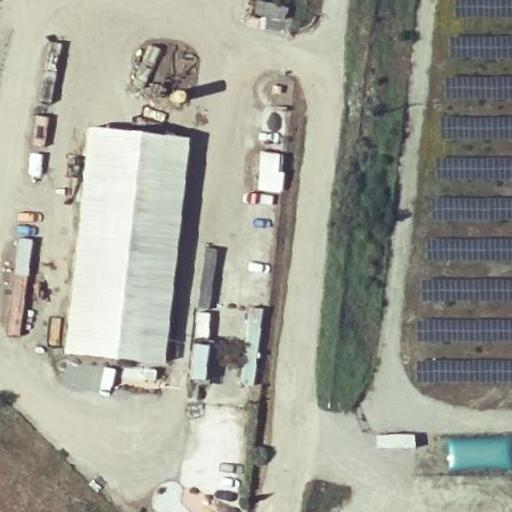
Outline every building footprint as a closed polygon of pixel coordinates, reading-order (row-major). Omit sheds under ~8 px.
[(3,103),(27,105),(28,91),(4,89),(3,103)] [(187,138),(87,128),(63,353),(163,363),(187,138)] [(260,150),(257,190),(280,191),(283,152),(260,150)] [(0,184),(0,199),(17,204),(21,191),(0,184)] [(424,511),(511,511),(511,492),(425,492),(424,511)]
